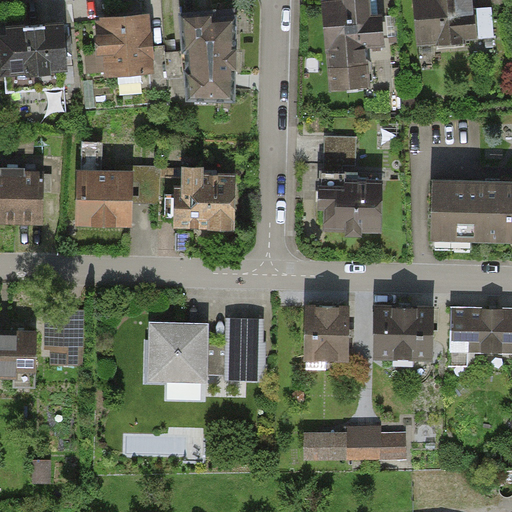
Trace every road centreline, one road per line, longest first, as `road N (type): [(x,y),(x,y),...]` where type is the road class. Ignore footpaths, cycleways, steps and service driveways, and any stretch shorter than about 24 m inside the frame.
road 1 (residential): [(277,0),(270,273)]
road 2 (residential): [(0,269),(270,273)]
road 3 (residential): [(270,273),(511,280)]
